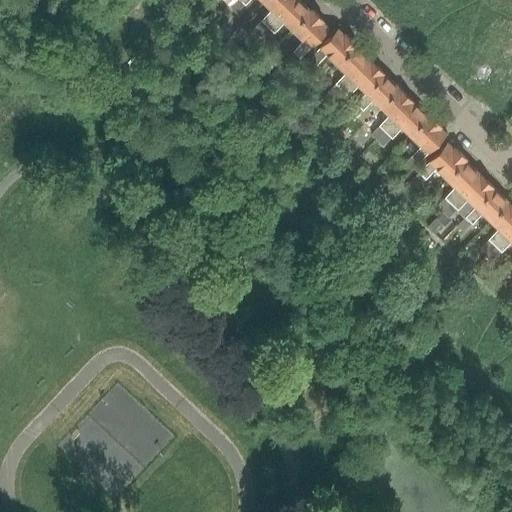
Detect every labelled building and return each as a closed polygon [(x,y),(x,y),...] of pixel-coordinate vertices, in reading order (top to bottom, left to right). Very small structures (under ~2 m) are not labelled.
[(236,0),(230,7),(236,13),(245,4),(245,5),(249,0),(261,0),(263,2),(265,0),(236,0)] [(262,20),(253,29),(259,35),(293,0),(265,0),(263,2),(272,10),(261,20),(262,20)] [(298,0),(293,0),(259,35),(266,41),(274,32),(274,33),(284,22),(294,31),(313,11),(311,9),(310,11),(298,0)] [(279,79),(292,66),(328,28),(322,23),(324,21),(313,11),(294,31),(304,41),(294,51),(285,60),(273,73),(279,79)] [(338,29),(294,75),(302,84),(319,67),(317,65),(326,55),(336,64),(356,44),(345,33),(343,35),(338,29)] [(336,84),(327,93),(333,99),(370,61),(356,46),(357,45),(356,44),(336,64),(346,73),(335,84),(336,84)] [(370,61),(333,99),(339,105),(348,96),(358,85),(366,93),(384,74),(370,61)] [(325,65),(320,70),(326,76),(331,71),(325,65)] [(356,104),(348,112),(354,119),(362,110),(363,110),(373,99),(381,107),(399,88),(384,74),(366,93),(356,103),(356,104)] [(379,126),(371,135),(377,141),(414,102),(399,88),(381,107),(389,115),(379,126)] [(414,102),(377,141),(383,146),(392,138),(402,127),(412,137),(431,117),(429,115),(427,116),(414,102)] [(411,157),(403,165),(409,171),(446,133),(440,128),(441,126),(431,117),(412,137),(421,146),(411,156),(411,157)] [(447,143),(411,181),(417,187),(425,178),(426,179),(436,168),(446,178),(465,158),(454,147),(453,149),(447,143)] [(443,212),(479,174),(465,160),(466,159),(465,158),(446,178),(455,187),(445,197),(437,206),(443,212)] [(475,206),(493,188),(479,174),(443,212),(449,218),(457,209),(458,209),(468,199),(475,206)] [(490,221),(508,202),(493,188),(475,206),(465,217),(466,217),(457,226),(463,232),(472,223),(482,213),(490,221)] [(489,239),(480,248),(486,254),(511,227),(511,205),(508,202),(490,221),(498,228),(488,239),(489,239)] [(443,212),(436,219),(442,225),(449,218),(443,212)] [(511,227),(486,254),(493,260),(501,251),(511,241),(511,227)]
